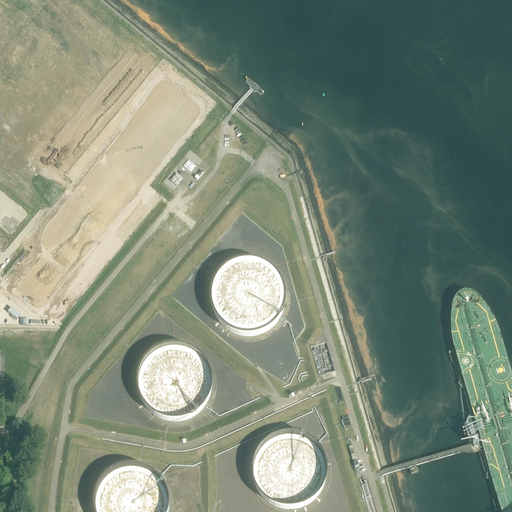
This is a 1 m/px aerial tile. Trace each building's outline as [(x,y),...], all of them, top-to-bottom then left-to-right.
[(150,99),(93,168),(122,192),(114,201),(123,209),(153,173),(144,165),(186,115),(174,105),(167,113),(150,99)] [(191,172),(196,166),(189,160),(184,166),(191,172)] [(171,182),(176,186),(180,181),(182,179),(177,174),(171,182)] [(86,210),(81,216),(86,220),(91,214),(86,210)] [(275,325),(283,315),(287,303),(288,291),(284,279),(277,268),(267,261),(255,257),(242,258),(230,263),(221,271),(214,281),(211,294),(213,306),(219,318),(227,327),(239,332),(251,334),(264,331),(275,325)] [(201,412),(210,402),(214,390),(215,377),(211,365),(204,355),(193,347),(181,344),(168,344),(157,349),(147,357),(140,368),(138,381),(139,393),(145,405),(154,413),(165,419),(178,421),(190,418),(201,412)] [(343,419),(345,428),(352,426),(350,418),(343,419)] [(316,498),(324,488),(328,477),(328,464),(325,452),(317,442),(307,435),(295,432),(283,432),(271,437),(262,445),(255,456),(253,468),(255,481),(260,492),(269,500),(280,506),(293,507),(305,504),(316,498)] [(168,511),(170,509),(171,496),(167,484),(160,474),(150,466),(137,463),(125,463),(113,468),(103,476),(97,487),(94,499),(96,511),(168,511)]
